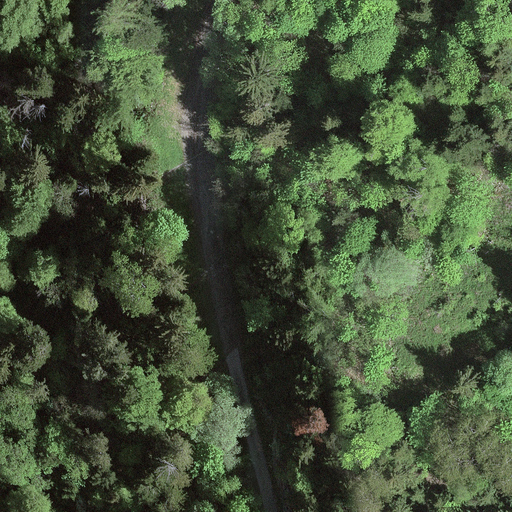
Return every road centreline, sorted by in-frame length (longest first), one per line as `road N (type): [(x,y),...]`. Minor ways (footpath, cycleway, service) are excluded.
road 1 (track): [(235,359),(208,202),(204,101),(219,0)]
road 2 (unclassified): [(269,511),(235,359)]
